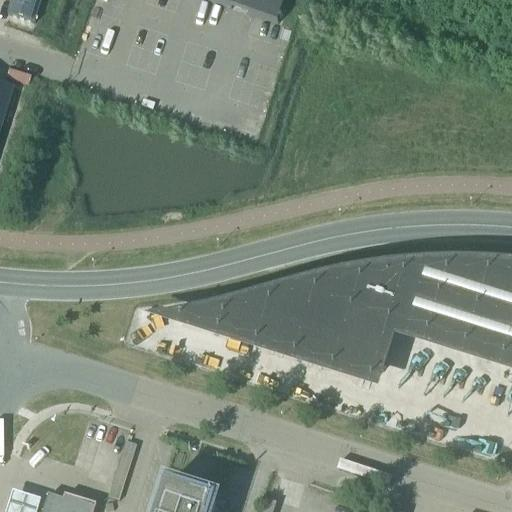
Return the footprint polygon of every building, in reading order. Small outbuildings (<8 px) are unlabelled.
[(43,0),(13,0),(8,18),(36,26),(43,0)] [(246,16),(250,18),(277,27),(285,0),(194,0),(226,10),(231,12),(246,16)] [(0,85),(0,139),(15,90),(0,85)] [(312,303),(389,328),(511,365),(511,269),(491,268),(470,267),(449,267),(428,268),(407,269),(385,271),(363,274),(340,279),(318,284),(308,286),(312,303)] [(112,489),(123,492),(136,448),(125,444),(112,489)] [(214,511),(215,510),(214,510),(216,504),(209,502),(210,500),(206,497),(202,495),(198,493),(194,491),(189,490),(185,489),(180,488),(176,488),(173,488),(172,490),(165,488),(164,493),(163,493),(156,511),(214,511)] [(112,489),(108,501),(119,504),(123,492),(112,489)] [(27,498),(12,494),(6,511),(38,511),(41,503),(27,498)] [(94,511),(96,509),(65,499),(63,503),(48,499),(47,500),(48,500),(44,511),(94,511)]
